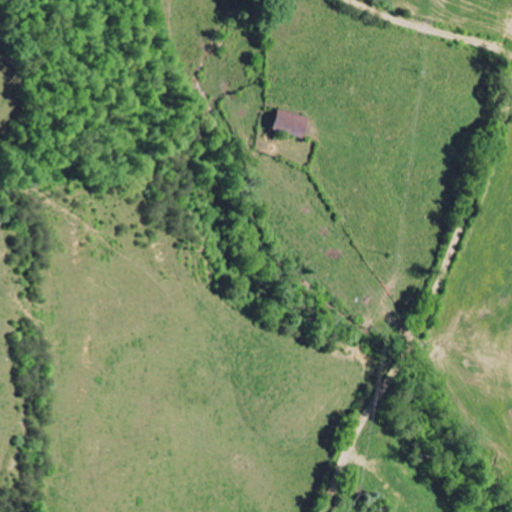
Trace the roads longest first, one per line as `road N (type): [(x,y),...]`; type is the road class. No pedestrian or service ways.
road 1 (residential): [(323,511),(361,424),(428,317),(511,100)]
road 2 (residential): [(511,60),(484,42),(353,0)]
